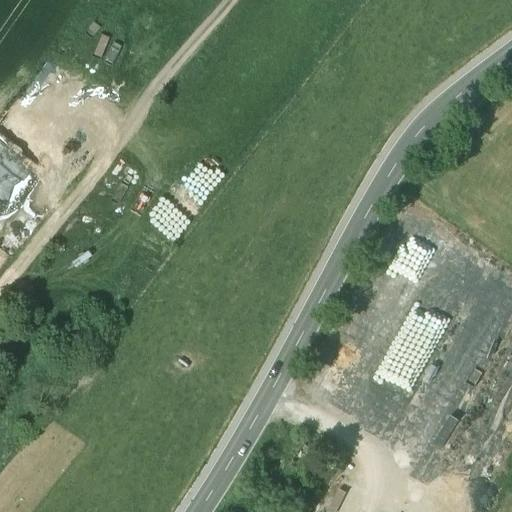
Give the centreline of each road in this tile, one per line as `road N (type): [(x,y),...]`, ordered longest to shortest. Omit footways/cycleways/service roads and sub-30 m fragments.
road 1 (tertiary): [(511,53),(427,122),(395,165),(194,511)]
road 2 (track): [(223,0),(0,319)]
